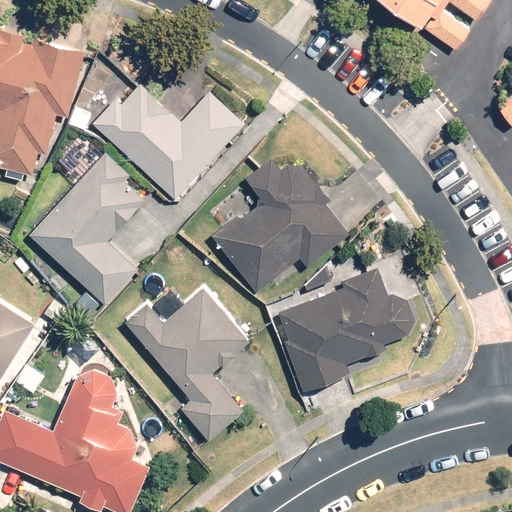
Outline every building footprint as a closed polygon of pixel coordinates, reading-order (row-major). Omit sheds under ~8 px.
[(485,0),(397,0),(457,41),(485,0)] [(4,35),(0,34),(0,161),(33,170),(39,148),(48,150),(59,110),(70,113),(87,46),(6,26),(4,35)] [(175,193),(245,118),(211,86),(182,117),(141,80),(121,101),(116,96),(95,119),(175,193)] [(107,147),(31,229),(107,299),(139,264),(107,235),(145,194),(124,174),(130,168),(107,147)] [(263,193),(214,230),(257,287),(301,254),(307,261),(348,230),(325,200),(330,197),(304,162),(300,165),(293,156),(282,165),(274,155),(248,174),(263,193)] [(346,282),(280,308),(290,335),(285,337),(304,387),(350,369),(347,360),(385,345),(383,339),(409,329),(415,315),(407,295),(393,289),(389,290),(379,263),(344,276),(346,282)] [(150,296),(124,317),(192,396),(184,403),(211,435),(245,407),(211,367),(249,336),(205,284),(167,316),(150,296)] [(0,375),(34,320),(0,299),(0,375)] [(6,406),(0,420),(0,455),(127,510),(148,462),(132,455),(138,443),(130,424),(120,419),(125,409),(113,403),(119,388),(113,373),(96,366),(80,371),(56,427),(6,406)]
